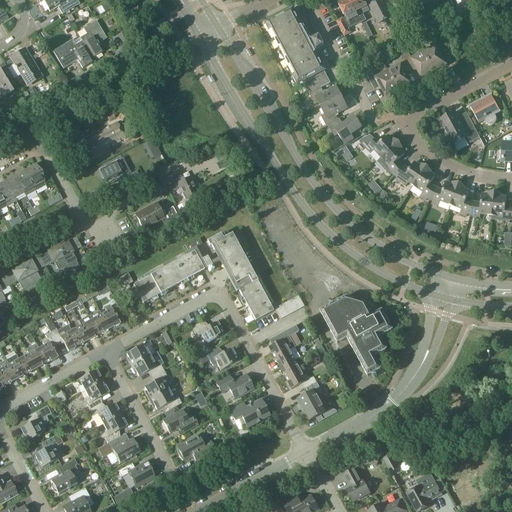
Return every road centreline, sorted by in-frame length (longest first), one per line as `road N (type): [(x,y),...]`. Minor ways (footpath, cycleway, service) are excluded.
road 1 (primary): [(198,37),(299,202),(378,272),(444,298)]
road 2 (primary): [(448,280),(375,244),(314,186),(217,26)]
road 3 (residential): [(105,354),(216,293),(244,345)]
road 4 (residential): [(0,163),(37,143),(98,246)]
road 5 (residential): [(308,0),(371,120)]
road 6 (residential): [(167,471),(105,354)]
road 7 (residential): [(403,125),(424,154),(472,176),(511,180)]
road 8 (unclassified): [(387,409),(411,381),(444,298)]
road 9 (residential): [(306,454),(244,345)]
road 10 (residential): [(196,511),(306,454)]
road 11 (residential): [(403,125),(511,66)]
